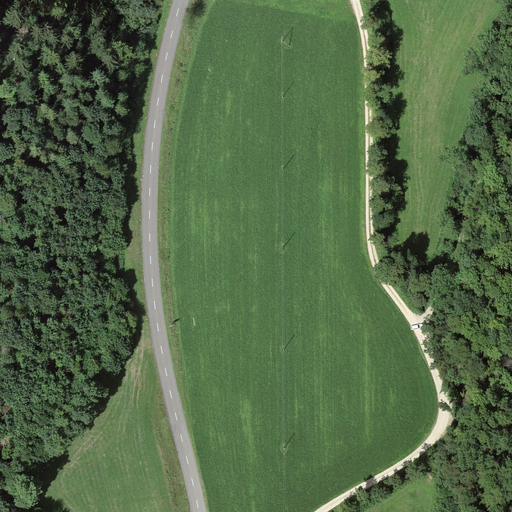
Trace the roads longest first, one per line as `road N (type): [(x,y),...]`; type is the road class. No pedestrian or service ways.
road 1 (secondary): [(197,511),(149,267),(153,131),(180,0)]
road 2 (track): [(419,334),(370,255),(367,52),(354,0)]
road 3 (track): [(315,511),(434,433),(443,386),(419,334)]
road 4 (track): [(419,334),(425,312),(455,273),(464,215),(511,112)]
